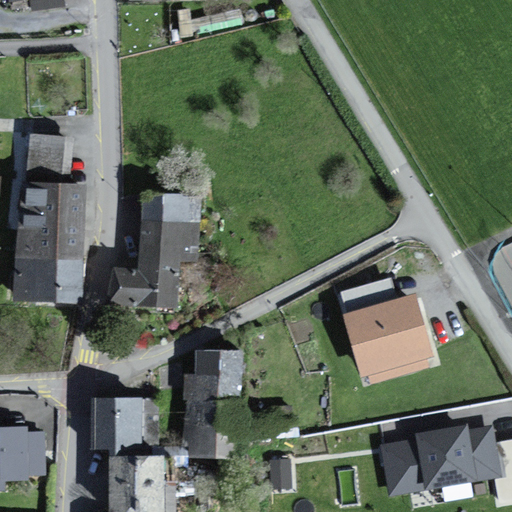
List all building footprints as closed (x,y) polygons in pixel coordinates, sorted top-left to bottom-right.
[(77,138),(31,135),(20,302),(79,306),(87,188),(74,187),(77,138)] [(144,272),(121,271),(120,307),(184,309),(185,270),(201,271),(203,200),(146,198),(144,272)] [(392,277),(342,292),(365,372),(434,353),(417,295),(399,300),(392,277)] [(248,355),(198,355),(199,458),(222,458),(222,475),(245,475),(245,457),(305,457),(305,423),(298,423),(298,409),(273,409),(273,426),(248,426),(248,355)] [(115,450),(116,456),(164,456),(163,399),(101,400),(102,450),(115,450)] [(420,435),(380,442),(388,494),(502,475),(494,425),(471,429),(470,422),(419,430),(420,435)] [(0,481),(49,482),(49,432),(0,432),(0,481)] [(164,456),(116,456),(116,511),(177,511),(176,456),(164,456)]
